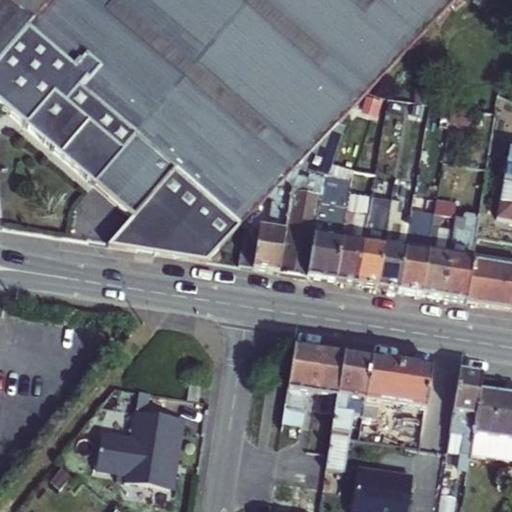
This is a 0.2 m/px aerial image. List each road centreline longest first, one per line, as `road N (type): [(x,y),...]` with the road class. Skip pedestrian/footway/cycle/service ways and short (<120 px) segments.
road 1 (residential): [(248,307),(511,349)]
road 2 (residential): [(0,268),(248,307)]
road 3 (residential): [(219,511),(248,307)]
